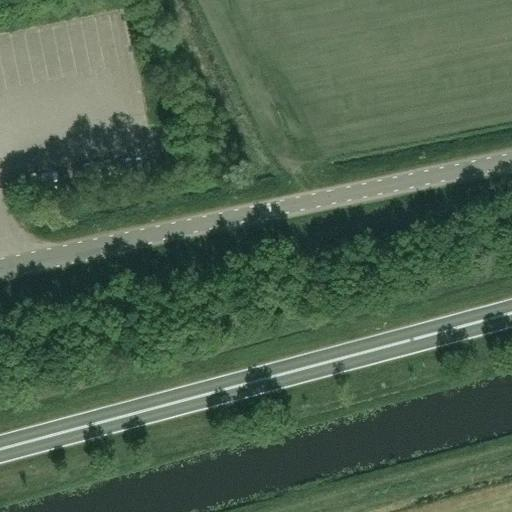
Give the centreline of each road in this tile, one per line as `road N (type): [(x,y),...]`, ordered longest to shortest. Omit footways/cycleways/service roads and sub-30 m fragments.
road 1 (trunk): [(0,452),(511,312)]
road 2 (unclassified): [(0,267),(511,160)]
